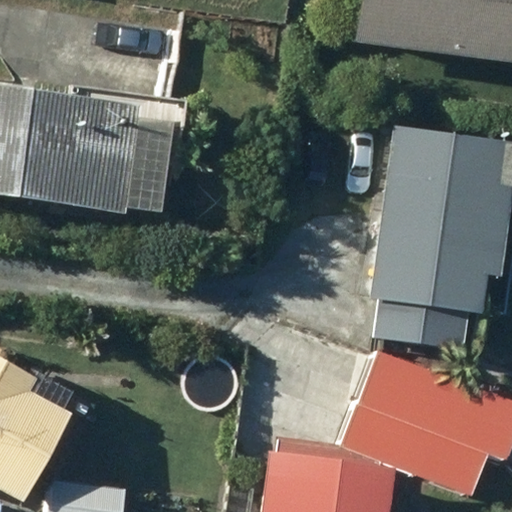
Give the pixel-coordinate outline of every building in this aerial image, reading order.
[(511,0),(354,0),(345,57),(511,82),(511,0)] [(0,107),(0,210),(11,212),(25,111),(0,107)] [(11,212),(119,227),(133,126),(25,111),(11,212)] [(364,306),(379,308),(373,342),(457,356),(463,321),(476,323),(482,287),(492,288),(506,198),(492,196),(499,154),(391,137),(364,306)] [(502,445),(511,417),(511,410),(367,358),(333,452),(276,444),(273,469),(265,468),(258,511),(380,511),(385,482),(372,481),(374,469),(437,491),(442,476),(459,482),(472,476),(479,457),(471,441),(452,434),(454,428),(502,445)] [(0,502),(18,511),(20,511),(67,425),(59,420),(67,404),(30,384),(28,389),(0,374),(0,502)] [(41,511),(119,511),(121,499),(45,488),(41,511)]
